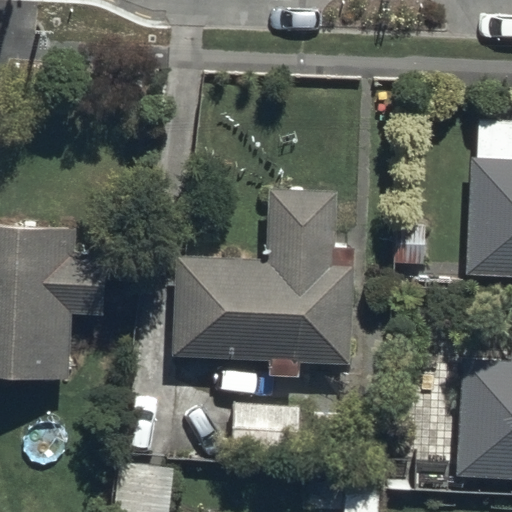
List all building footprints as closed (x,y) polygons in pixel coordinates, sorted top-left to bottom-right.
[(511,145),(474,143),(468,277),(511,278),(511,145)] [(267,259),(179,258),(174,359),(349,368),(358,196),(271,191),(267,259)] [(77,232),(0,227),(0,379),(68,384),(77,232)] [(511,341),(466,340),(460,478),(511,479),(511,341)] [(300,407),(236,404),(233,455),(297,458),(297,452),(300,407)] [(167,511),(171,463),(115,458),(109,511),(167,511)] [(376,511),(379,467),(341,464),(337,511),(376,511)]
